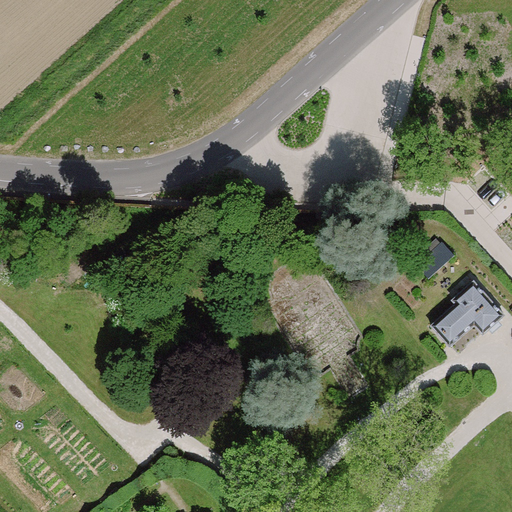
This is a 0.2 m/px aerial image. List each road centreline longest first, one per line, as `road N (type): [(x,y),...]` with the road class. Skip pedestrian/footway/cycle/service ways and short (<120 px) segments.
road 1 (tertiary): [(0,172),(139,177),(227,146)]
road 2 (tertiary): [(397,0),(227,146)]
